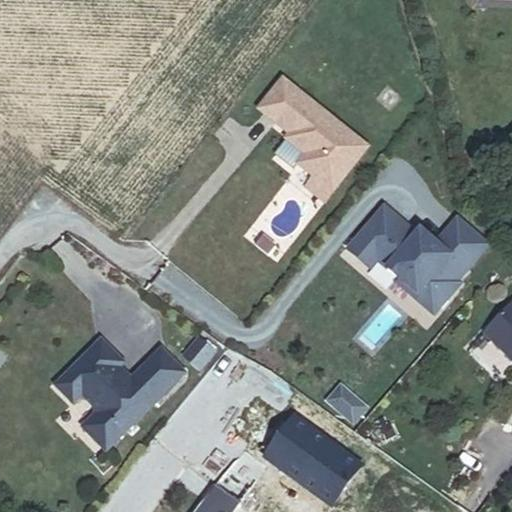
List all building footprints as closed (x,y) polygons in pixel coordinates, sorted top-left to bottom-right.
[(259,116),(289,141),(293,136),(303,144),(295,153),(305,161),(297,170),(313,183),(305,193),(324,207),(366,154),(282,87),(259,116)] [(286,145),(295,153),(303,144),(293,136),(289,141),(286,145)] [(430,255),(382,214),(346,256),(368,275),(375,266),(398,285),(395,288),(433,320),(459,289),(456,287),(486,251),(455,225),(430,255)] [(511,312),(489,337),(511,358),(511,312)] [(201,342),(187,359),(202,371),(216,354),(201,342)] [(107,452),(185,376),(163,353),(133,382),(120,369),(124,365),(103,343),(57,387),(74,404),(83,396),(97,410),(94,413),(97,417),(85,429),(107,452)] [(439,404),(417,384),(400,402),(422,422),(439,404)] [(377,481),(386,469),(304,405),(291,395),(199,511),(233,511),(269,466),(264,462),(279,442),(295,455),(280,475),(283,477),(303,492),(289,510),(287,511),(332,511),(364,471),(377,481)] [(339,395),(327,409),(351,431),(364,416),(339,395)] [(269,466),(280,475),(295,455),(279,442),(264,462),(269,466)] [(289,510),(303,492),(283,477),(270,494),(289,510)] [(384,511),(386,511),(372,500),(362,511),(384,511)]
